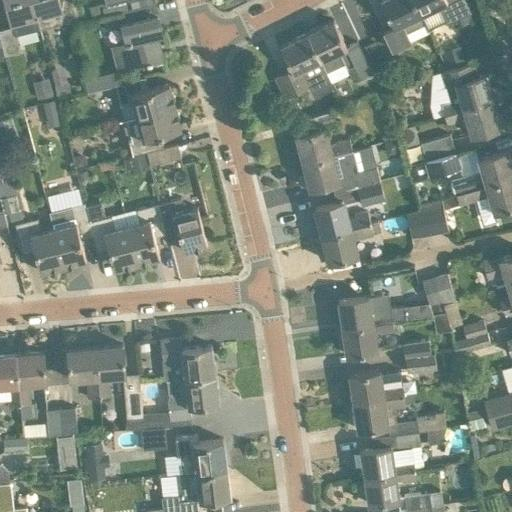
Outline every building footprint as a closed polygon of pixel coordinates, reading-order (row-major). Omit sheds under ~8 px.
[(15,34),(39,28),(31,0),(4,0),(11,22),(12,22),(12,26),(0,28),(0,41),(4,56),(20,52),(15,34)] [(77,12),(73,0),(31,0),(39,28),(64,22),(64,23),(79,20),(77,12)] [(426,23),(422,14),(421,15),(413,0),(380,0),(393,26),(383,31),(392,49),(411,40),(429,31),(426,23)] [(413,0),(421,15),(422,14),(439,6),(447,23),(466,14),(470,12),(464,0),(413,0)] [(104,14),(117,11),(127,8),(126,2),(103,8),(104,14)] [(158,15),(138,20),(121,24),(125,41),(111,45),(117,71),(118,71),(163,59),(157,36),(163,34),(158,15)] [(326,71),(327,71),(328,74),(331,81),(349,72),(353,80),(371,71),(356,41),(346,46),(333,20),(307,33),(326,71)] [(328,74),(327,71),(326,71),(307,33),(280,46),(291,68),(274,77),(285,98),(309,86),(308,84),(328,74)] [(464,63),(459,45),(443,50),(448,67),(464,63)] [(445,114),(492,100),(485,73),(477,76),(473,62),(442,71),(445,85),(447,85),(451,99),(442,102),(443,107),(445,114)] [(395,71),(388,73),(394,86),(402,82),(406,81),(404,75),(395,71)] [(135,116),(175,107),(169,84),(148,89),(145,77),(116,84),(121,106),(132,104),(135,116)] [(50,82),(35,86),(38,99),(53,95),(50,82)] [(492,100),(445,114),(447,123),(466,119),(470,135),(500,126),(492,100)] [(147,151),(163,147),(160,135),(181,129),(175,107),(135,116),(125,119),(129,134),(127,135),(131,155),(147,151)] [(46,115),(49,129),(62,126),(59,112),(46,115)] [(302,162),(352,149),(349,137),(335,141),(336,143),(331,144),(327,126),(334,125),(331,113),(302,120),(305,132),(296,135),(302,162)] [(10,143),(2,119),(0,119),(0,141),(1,145),(10,143)] [(426,159),(456,151),(450,133),(421,141),(426,159)] [(147,151),(150,164),(178,157),(180,165),(183,165),(177,143),(163,147),(147,151)] [(357,169),(355,160),(352,149),(302,162),(309,188),(332,183),(335,192),(357,187),(380,181),(376,164),(357,169)] [(467,190),(511,176),(511,166),(507,150),(477,158),(480,170),(451,178),(455,193),(456,193),(467,190)] [(0,197),(0,198),(0,201),(3,213),(4,213),(9,212),(11,220),(22,217),(10,170),(7,171),(6,167),(12,166),(9,152),(2,154),(1,151),(0,151),(0,197)] [(456,151),(426,159),(431,174),(460,165),(456,151)] [(149,168),(145,152),(123,158),(126,170),(132,168),(133,172),(149,168)] [(84,153),(73,156),(76,168),(87,164),(84,153)] [(87,170),(76,173),(78,180),(89,178),(87,170)] [(456,193),(456,194),(459,203),(488,194),(493,211),(511,205),(511,176),(467,190),(456,193)] [(380,181),(357,187),(360,198),(361,204),(385,198),(380,181)] [(158,201),(166,233),(178,230),(183,251),(207,245),(197,207),(184,210),(180,196),(158,201)] [(443,207),(442,198),(435,199),(418,203),(420,211),(424,234),(442,230),(448,229),(443,207)] [(321,235),(370,222),(367,210),(349,214),(345,200),(338,202),(314,208),(321,235)] [(137,263),(126,223),(114,226),(111,213),(104,215),(101,201),(85,205),(92,236),(96,251),(108,248),(114,269),(137,263)] [(154,237),(166,233),(158,201),(135,207),(138,220),(126,223),(137,263),(159,257),(154,237)] [(92,236),(85,205),(84,202),(49,211),(53,226),(52,226),(63,266),(85,260),(80,239),(92,236)] [(411,237),(424,234),(420,211),(406,214),(411,237)] [(63,266),(52,226),(41,229),(38,217),(14,223),(22,254),(35,251),(40,272),(63,266)] [(370,222),(321,235),(328,262),(359,254),(355,239),(373,234),(373,233),(381,231),(378,220),(370,222)] [(506,284),(511,282),(511,253),(483,263),(487,278),(502,273),(506,284)] [(443,303),(455,300),(447,273),(435,277),(443,303)] [(379,287),(378,276),(370,276),(372,287),(379,287)] [(446,310),(443,303),(435,277),(422,281),(432,314),(445,310),(446,310)] [(511,282),(506,284),(509,294),(500,297),(505,314),(511,311),(511,282)] [(342,327),(393,320),(407,318),(405,306),(383,309),(381,294),(338,300),(342,327)] [(446,310),(445,310),(450,325),(461,321),(455,300),(443,303),(446,310)] [(466,338),(487,332),(483,319),(463,325),(466,337),(466,338)] [(393,320),(342,327),(346,355),(379,350),(376,331),(380,331),(380,333),(394,331),(393,320)] [(466,338),(466,337),(453,341),(456,353),(490,344),(487,332),(466,338)] [(167,380),(215,374),(211,345),(182,348),(181,337),(160,339),(162,360),(169,359),(172,378),(167,379),(167,380)] [(403,342),(405,355),(430,351),(428,338),(403,342)] [(125,375),(127,418),(142,417),(140,372),(125,373),(122,344),(95,346),(99,396),(111,395),(110,381),(108,381),(108,376),(125,375)] [(88,397),(99,396),(95,346),(67,349),(70,379),(91,377),(91,383),(87,383),(88,397)] [(31,403),(29,384),(46,382),(43,351),(16,353),(20,403),(31,403)] [(407,370),(436,366),(434,351),(430,351),(405,355),(407,370)] [(8,404),(20,403),(16,353),(0,354),(0,385),(9,384),(10,398),(7,398),(8,404)] [(353,402),(404,394),(403,386),(402,386),(400,369),(381,370),(349,374),(353,402)] [(215,374),(167,380),(169,398),(167,398),(169,420),(191,418),(189,407),(218,403),(215,374)] [(404,394),(353,402),(357,429),(389,425),(389,422),(397,422),(395,407),(405,406),(404,394)] [(489,413),(511,406),(511,394),(486,402),(489,413)] [(20,403),(21,418),(36,417),(35,402),(31,403),(20,403)] [(60,407),(62,432),(78,431),(76,406),(60,407)] [(511,419),(511,406),(489,413),(493,425),(511,419)] [(62,432),(60,407),(46,408),(48,433),(62,432)] [(419,430),(446,426),(444,409),(435,411),(435,415),(417,418),(419,430)] [(165,424),(141,426),(143,447),(143,448),(166,447),(165,424)] [(364,476),(415,469),(415,467),(412,445),(420,444),(418,430),(372,437),(373,447),(360,449),(364,476)] [(77,433),(60,433),(62,466),(78,465),(77,433)] [(176,474),(226,468),(223,439),(197,442),(196,434),(175,437),(177,453),(181,453),(183,472),(176,473),(176,474)] [(27,436),(3,438),(4,451),(28,449),(27,436)] [(84,468),(88,468),(89,479),(105,477),(104,466),(110,466),(109,453),(103,453),(101,441),(85,443),(87,455),(83,456),(84,468)] [(0,482),(9,481),(8,468),(2,463),(0,463),(0,482)] [(181,511),(205,511),(205,500),(230,497),(226,468),(176,474),(181,511)] [(368,504),(400,499),(400,495),(397,479),(401,478),(402,482),(416,480),(415,469),(364,476),(368,504)] [(82,489),(82,481),(68,482),(69,490),(82,489)] [(410,507),(428,505),(426,492),(404,495),(406,508),(410,507)] [(0,496),(0,495),(0,511),(26,511),(25,506),(0,507),(0,496)] [(445,511),(444,502),(428,505),(410,507),(410,511),(445,511)]
